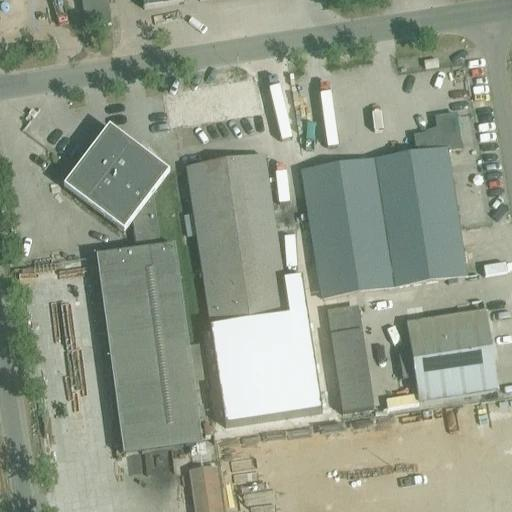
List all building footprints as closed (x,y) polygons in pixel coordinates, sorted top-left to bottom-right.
[(107,0),(93,0),(81,2),(85,31),(86,31),(111,27),(107,0)] [(215,1),(214,0),(141,0),(144,12),(215,1)] [(417,158),(303,175),(323,302),(441,284),(448,283),(448,287),(457,286),(456,281),(464,280),(461,257),(455,219),(445,154),(461,152),(455,117),(447,118),(435,120),(437,135),(414,138),(417,158)] [(109,130),(63,190),(66,192),(124,236),(132,225),(135,245),(136,254),(96,259),(96,261),(123,459),(202,448),(199,428),(175,248),(161,250),(153,197),(169,176),(128,144),(109,130)] [(265,160),(186,172),(210,330),(225,430),(322,415),(302,280),(284,283),(265,160)] [(502,330),(511,327),(505,308),(496,311),(502,330)] [(498,394),(485,315),(421,325),(420,320),(407,322),(408,327),(406,327),(410,355),(405,356),(408,376),(413,375),(418,406),(498,394)] [(378,418),(383,406),(370,400),(364,412),(378,418)] [(194,511),(222,511),(216,471),(189,475),(194,511)]
